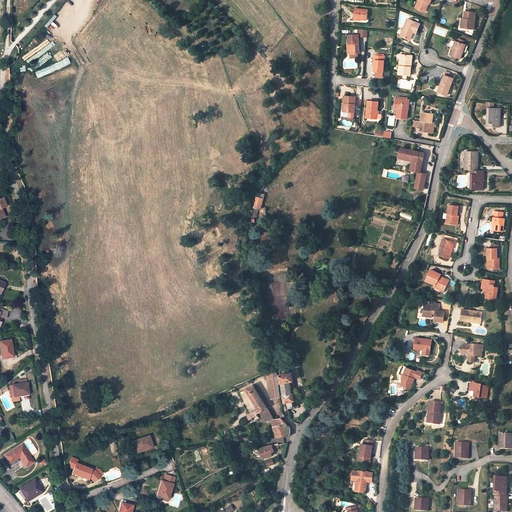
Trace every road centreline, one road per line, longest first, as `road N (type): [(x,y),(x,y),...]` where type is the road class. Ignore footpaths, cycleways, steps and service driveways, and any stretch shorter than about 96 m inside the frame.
road 1 (residential): [(0,78),(65,502)]
road 2 (unclassified): [(286,469),(298,432),(422,231),(452,116)]
road 3 (track): [(283,411),(271,340),(256,307),(248,210),(277,163),(329,123)]
road 4 (residential): [(380,511),(387,435),(406,404),(442,376),(443,336)]
road 5 (residential): [(332,0),(329,123)]
